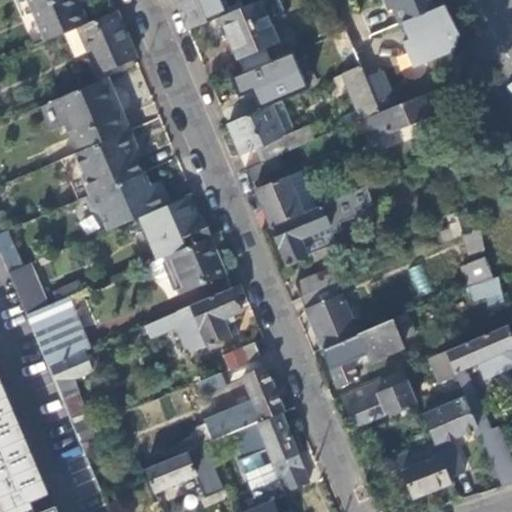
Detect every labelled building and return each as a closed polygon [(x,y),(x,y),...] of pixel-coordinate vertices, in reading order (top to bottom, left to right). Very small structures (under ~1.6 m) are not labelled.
[(80,0),(15,0),(22,16),(35,11),(47,41),(61,35),(90,22),(80,0)] [(221,0),(176,0),(190,30),(220,18),(228,15),(221,0)] [(277,4),(275,0),(262,0),(255,3),(228,15),(220,18),(244,73),(275,60),(270,48),(282,43),(268,8),(277,4)] [(386,0),(391,10),(395,9),(402,24),(404,23),(445,5),(443,0),(386,0)] [(445,5),(404,23),(411,39),(405,42),(415,66),(457,48),(460,39),(445,5)] [(133,58),(114,12),(90,22),(61,35),(72,59),(90,52),(100,73),(133,58)] [(244,73),(232,78),(240,98),(253,92),(262,110),(276,104),(312,88),(297,51),(275,60),(244,73)] [(350,125),(384,112),(369,77),(364,67),(346,74),(361,112),(346,118),(350,125)] [(385,71),(369,77),(384,112),(400,105),(385,71)] [(128,131),(106,79),(54,100),(65,125),(69,123),(81,151),(128,131)] [(374,140),(376,145),(389,140),(386,134),(434,113),(437,119),(461,109),(451,86),(364,123),(371,140),(374,140)] [(276,104),(230,126),(242,153),(258,147),(267,143),(273,157),(310,142),(304,128),(288,134),(276,104)] [(313,125),(304,128),(310,142),(319,139),(313,125)] [(136,148),(128,131),(81,151),(61,160),(71,184),(83,179),(90,196),(143,174),(132,149),(136,148)] [(258,147),(264,161),(273,157),(267,143),(258,147)] [(468,161),(465,146),(453,151),(458,165),(468,161)] [(249,169),(253,181),(287,167),(282,155),(249,169)] [(303,170),(257,189),(272,226),(319,207),(303,170)] [(154,192),(146,173),(143,174),(90,196),(86,198),(91,210),(102,215),(108,231),(141,218),(171,205),(164,188),(154,192)] [(71,184),(78,202),(86,198),(90,196),(83,179),(71,184)] [(479,229),(483,228),(481,217),(478,216),(473,201),(477,200),(475,194),(465,196),(466,200),(446,206),(450,228),(441,232),(447,245),(457,240),(457,239),(463,236),(479,229)] [(199,221),(188,198),(171,205),(141,218),(158,260),(164,257),(211,238),(203,219),(199,221)] [(319,207),(272,226),(289,265),(317,254),(309,235),(331,225),(323,206),(319,207)] [(484,251),(479,229),(463,236),(470,253),(484,251)] [(10,231),(0,234),(0,251),(5,268),(20,263),(10,231)] [(226,274),(211,238),(164,257),(180,293),(226,274)] [(485,283),(495,279),(488,259),(473,264),(480,284),(485,283)] [(31,264),(10,273),(28,314),(49,306),(31,264)] [(420,264),(408,269),(419,295),(431,290),(420,264)] [(296,284),(302,298),(327,288),(338,284),(331,268),(296,284)] [(504,301),(498,278),(495,279),(485,283),(491,304),(504,301)] [(79,282),(54,292),(58,302),(83,292),(79,282)] [(242,311),(233,288),(146,325),(151,337),(185,323),(186,326),(198,321),(209,347),(231,338),(223,319),(230,316),(242,311)] [(327,288),(302,298),(323,346),(359,332),(344,295),(333,299),(327,288)] [(49,306),(28,314),(49,366),(85,351),(89,349),(82,329),(100,321),(87,290),(83,292),(58,302),(49,306)] [(415,312),(360,334),(361,335),(325,350),(340,386),(360,378),(353,360),(370,354),(373,361),(411,346),(408,338),(423,332),(415,312)] [(237,335),(230,316),(223,319),(231,338),(237,335)] [(479,363),(486,379),(511,368),(511,334),(510,325),(447,351),(456,373),(467,397),(477,423),(488,419),(469,374),(467,375),(464,369),(479,363)] [(229,369),(260,357),(254,343),(224,356),(229,369)] [(85,351),(49,366),(72,419),(88,413),(73,378),(93,369),(85,351)] [(456,373),(447,351),(428,358),(436,380),(456,373)] [(256,423),(284,411),(265,368),(244,376),(253,401),(207,420),(208,424),(200,427),(195,436),(199,446),(206,444),(256,423)] [(413,388),(404,369),(344,395),(357,426),(385,415),(387,417),(403,411),(401,408),(396,395),(413,388)] [(222,373),(197,382),(203,395),(226,386),(222,373)] [(0,379),(0,511),(2,511),(50,491),(0,379)] [(396,395),(401,408),(418,402),(413,388),(396,395)] [(449,441),(479,428),(477,423),(467,397),(424,415),(434,439),(441,455),(453,450),(449,441)] [(88,413),(72,419),(81,441),(96,435),(88,413)] [(259,425),(275,464),(299,455),(282,415),(259,425)] [(493,429),(488,419),(477,423),(479,428),(482,435),(493,429)] [(493,429),(482,435),(504,487),(511,484),(511,456),(499,426),(493,429)] [(434,439),(398,455),(415,497),(453,482),(451,479),(441,455),(434,439)] [(206,444),(199,446),(193,449),(212,482),(220,479),(206,444)] [(279,479),(267,449),(238,461),(253,498),(258,508),(273,502),(286,497),(285,493),(279,479)] [(457,449),(453,450),(441,455),(451,479),(467,472),(457,449)] [(187,451),(146,469),(156,493),(197,476),(187,451)] [(279,479),(285,493),(302,487),(296,473),(279,479)] [(249,511),(258,508),(253,498),(245,501),(249,511)] [(247,511),(276,511),(273,502),(258,508),(249,511),(247,511)]
